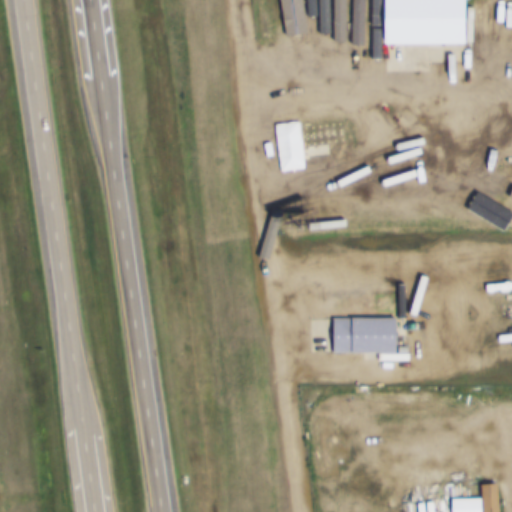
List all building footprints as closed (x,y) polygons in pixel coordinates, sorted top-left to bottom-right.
[(379,0),(379,45),(462,46),(462,0),(379,0)] [(468,67),(478,67),(478,13),(468,13),(468,67)] [(511,72),(511,13),(503,13),(503,72),(511,72)] [(458,206),(482,209),(486,168),(462,166),(458,206)] [(511,211),(511,188),(503,188),(503,211),(511,211)] [(331,320),(332,355),(395,355),(395,320),(331,320)] [(313,511),(321,511),(321,502),(313,502),(313,511)]
